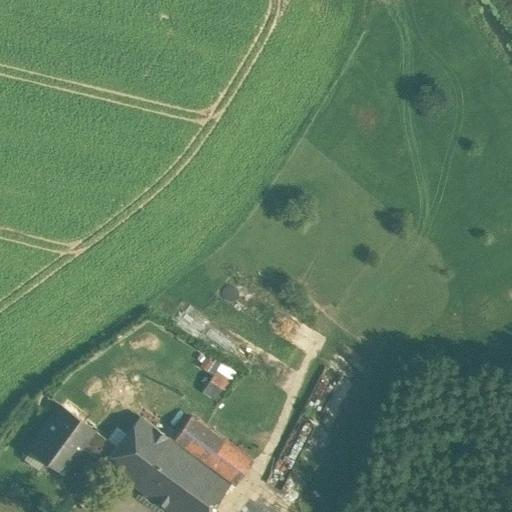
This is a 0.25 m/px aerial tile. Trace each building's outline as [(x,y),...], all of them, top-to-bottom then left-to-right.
[(200,385),(213,396),(227,378),(214,367),(200,385)] [(61,405),(30,447),(63,471),(81,446),(94,429),(61,405)] [(139,416),(126,435),(120,430),(115,437),(120,441),(117,446),(105,463),(133,483),(147,465),(152,468),(172,441),(139,416)] [(117,446),(94,429),(81,446),(104,463),(105,463),(117,446)] [(249,455),(224,438),(205,464),(229,482),(234,486),(256,455),(251,452),(249,455)] [(205,464),(172,441),(152,468),(147,465),(133,483),(171,511),(206,511),(229,482),(205,464)] [(90,511),(76,501),(67,511),(90,511)]
